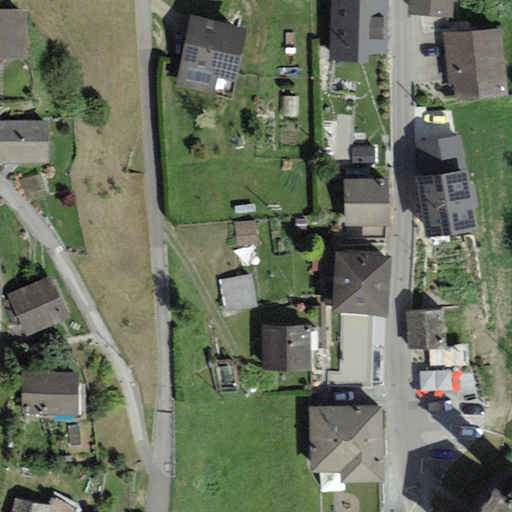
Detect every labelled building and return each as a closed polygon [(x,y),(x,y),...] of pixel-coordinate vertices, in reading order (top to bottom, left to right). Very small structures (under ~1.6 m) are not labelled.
[(367,53),(387,54),(387,0),(330,0),(329,61),(367,62),(367,53)] [(408,0),(407,15),(452,17),(452,0),(408,0)] [(26,10),(0,10),(0,58),(26,59),(26,10)] [(191,16),(175,86),(215,95),(218,80),(236,83),(248,29),(191,16)] [(454,86),(455,102),(507,97),(501,28),(443,33),(448,86),(454,86)] [(49,121),(0,121),(0,163),(50,163),(49,121)] [(421,177),(466,171),(459,136),(415,143),(421,177)] [(373,147),(352,148),(352,166),(374,165),(373,147)] [(426,238),(477,230),(466,171),(421,177),(415,178),(426,238)] [(388,179),(343,180),(344,227),(389,226),(388,179)] [(254,221),(234,223),(236,246),(256,244),(254,221)] [(340,314),(372,316),(388,318),(391,258),(336,253),(332,313),(340,314)] [(251,274),(219,280),(225,313),(258,307),(251,274)] [(20,323),(26,337),(71,318),(50,277),(7,295),(9,300),(20,323)] [(13,326),(20,323),(9,300),(2,304),(13,326)] [(406,312),(407,349),(446,348),(445,311),(406,312)] [(328,389),(372,389),(372,316),(340,314),(340,372),(328,372),(328,389)] [(262,371),(310,371),(310,327),(261,328),(262,371)] [(22,415),(78,416),(78,374),(22,373),(22,415)] [(341,485),(384,484),(381,405),(308,407),(310,474),(341,473),(341,485)] [(495,495),(482,511),(511,511),(511,500),(507,507),(495,495)] [(75,511),(76,510),(56,498),(52,505),(14,499),(11,511),(75,511)]
